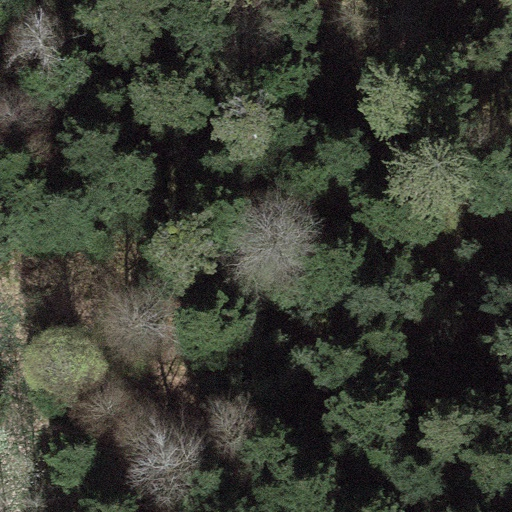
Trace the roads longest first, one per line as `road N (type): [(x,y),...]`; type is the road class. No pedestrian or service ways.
road 1 (track): [(0,263),(20,349),(77,511)]
road 2 (track): [(65,0),(32,53),(0,145)]
